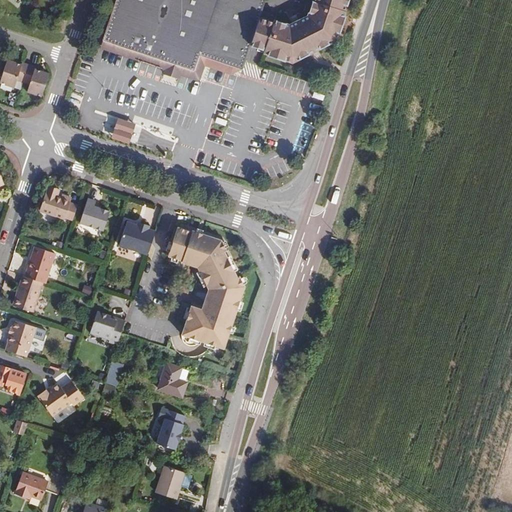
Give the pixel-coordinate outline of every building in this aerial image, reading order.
[(261,22),(267,0),(118,0),(105,41),(197,71),(203,56),(244,71),(247,64),(252,50),(261,22)] [(341,44),(351,14),(349,14),(353,0),(320,0),(319,4),(317,3),(312,18),(310,24),(300,30),(296,29),(282,24),(280,24),(279,26),(272,24),(263,52),(269,54),(269,57),(298,67),(302,65),(300,62),(335,43),(336,46),(341,44)] [(300,30),(310,24),(312,18),(288,22),(284,16),(278,21),(282,24),(296,29),(300,30)] [(46,21),(42,33),(51,37),(55,24),(46,21)] [(263,52),(272,24),(261,22),(252,50),(263,52)] [(197,71),(105,41),(102,50),(164,70),(162,81),(178,84),(182,77),(202,82),(197,71)] [(244,71),(203,56),(197,71),(202,82),(208,65),(242,77),(244,71)] [(8,58),(0,80),(15,85),(17,78),(29,82),(27,89),(41,94),(49,72),(35,67),(35,64),(23,60),(22,62),(8,58)] [(84,93),(90,78),(80,74),(74,89),(84,93)] [(72,94),(70,108),(80,110),(82,96),(72,94)] [(114,131),(111,139),(144,149),(147,142),(150,131),(117,122),(114,131)] [(71,220),(76,205),(69,203),(69,202),(70,200),(70,199),(61,196),(60,198),(55,197),(57,192),(47,188),(45,193),(44,194),(38,211),(63,219),(64,218),(71,220)] [(103,230),(110,211),(100,208),(94,206),(95,203),(96,201),(88,198),(80,222),(103,230)] [(152,256),(160,233),(154,231),(154,228),(143,224),(142,227),(132,223),(124,247),(152,256)] [(197,309),(187,339),(229,353),(249,291),(244,281),(242,282),(228,256),(231,255),(226,245),(197,235),(197,237),(183,233),(173,261),(187,265),(186,267),(200,271),(203,270),(215,295),(213,297),(207,313),(197,309)] [(45,280),(55,251),(35,244),(25,274),(43,280),(45,280)] [(33,309),(43,280),(25,274),(23,273),(13,303),(33,309)] [(85,286),(83,293),(93,295),(95,288),(85,286)] [(120,333),(125,320),(116,317),(115,320),(109,318),(110,315),(97,311),(90,332),(109,338),(108,341),(117,344),(120,333)] [(24,355),(34,326),(13,319),(10,327),(8,334),(6,340),(6,341),(4,348),(24,355)] [(119,379),(123,364),(114,361),(105,386),(110,387),(114,377),(119,379)] [(26,373),(0,364),(0,383),(2,384),(5,383),(8,383),(7,386),(20,390),(22,384),(26,373)] [(182,397),(187,382),(184,381),(177,379),(181,368),(167,364),(159,389),(182,397)] [(184,381),(188,371),(181,368),(177,379),(184,381)] [(116,389),(119,379),(114,377),(110,387),(116,389)] [(73,405),(83,397),(71,380),(61,387),(58,383),(52,388),(47,391),(45,389),(38,395),(52,415),(71,402),(73,405)] [(160,407),(158,414),(165,416),(156,443),(175,449),(178,440),(179,440),(182,433),(180,432),(183,423),(182,422),(184,415),(160,407)] [(22,435),(26,422),(17,419),(12,432),(22,435)] [(165,465),(156,491),(178,499),(182,485),(189,488),(193,474),(165,465)] [(57,492),(64,473),(50,469),(47,479),(21,471),(14,493),(26,497),(27,493),(31,494),(41,498),(44,488),(57,492)] [(86,502),(82,511),(105,511),(106,509),(86,502)]
